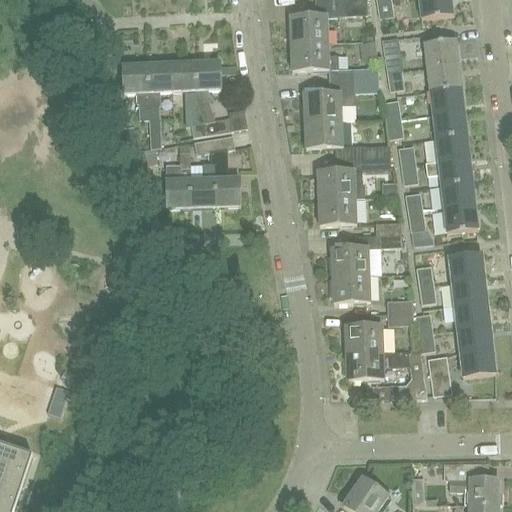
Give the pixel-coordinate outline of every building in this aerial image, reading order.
[(367,0),(342,0),(343,8),(368,7),(367,0)] [(453,20),(451,0),(419,0),(422,23),(453,20)] [(395,21),(392,2),(377,4),(379,22),(395,21)] [(369,19),(368,7),(343,8),(343,21),(369,19)] [(291,22),(292,49),(328,47),(327,21),(291,22)] [(400,52),(425,50),(425,48),(424,38),(384,43),(386,59),(385,59),(388,77),(403,75),(400,57),(400,52)] [(456,44),(425,48),(425,50),(428,71),(459,68),(456,44)] [(329,74),(328,47),(292,49),(293,75),(329,74)] [(196,66),(197,95),(197,103),(204,126),(207,140),(233,136),(248,133),(245,113),(229,117),(230,122),(215,124),(209,107),(209,95),(221,94),(220,65),(196,66)] [(197,95),(196,66),(172,67),(173,96),(197,95)] [(173,96),(172,67),(148,68),(150,123),(151,153),(155,153),(162,152),(161,121),(160,121),(159,96),(173,96)] [(150,123),(148,68),(123,68),(124,98),(136,97),(137,108),(139,108),(140,124),(150,123)] [(462,91),(459,68),(428,71),(430,95),(462,91)] [(352,74),(353,85),(379,84),(378,72),(352,74)] [(406,93),(403,75),(388,77),(390,96),(406,93)] [(379,97),(379,84),(353,85),(353,98),(379,97)] [(465,115),(462,91),(430,95),(433,119),(465,115)] [(304,100),(305,127),(342,125),(341,98),(304,100)] [(204,126),(197,103),(197,105),(204,126),(192,128),(194,142),(207,140),(204,126)] [(384,107),(386,125),(402,123),(399,104),(384,107)] [(467,139),(465,115),(433,119),(436,142),(467,139)] [(425,120),(402,123),(386,125),(389,144),(405,141),(402,128),(426,125),(425,120)] [(343,151),(342,125),(305,127),(306,153),(343,151)] [(129,157),(136,155),(141,153),(133,130),(116,136),(124,159),(129,157)] [(470,162),(467,139),(436,142),(439,166),(426,167),(426,168),(470,162)] [(233,141),(208,145),(210,157),(212,157),(212,163),(215,173),(216,212),(241,211),(240,181),(229,181),(228,155),(235,153),(233,141)] [(210,157),(208,145),(196,147),(198,159),(210,157)] [(192,212),(191,182),(191,157),(190,148),(179,149),(180,157),(180,170),(168,170),(168,213),(192,212)] [(364,150),(364,163),(390,162),(389,149),(364,150)] [(399,152),(402,171),(417,168),(414,150),(399,152)] [(155,153),(151,153),(136,155),(129,157),(136,181),(152,176),(149,169),(158,167),(155,153)] [(391,174),(390,162),(364,163),(365,176),(391,174)] [(473,186),(470,162),(426,168),(428,180),(440,179),(441,190),(473,186)] [(215,173),(212,163),(212,168),(203,168),(203,182),(191,182),(192,212),(216,212),(215,173)] [(420,187),(417,168),(402,171),(404,189),(420,187)] [(354,176),(351,176),(317,178),(319,204),(355,202),(354,176)] [(476,210),(473,186),(441,190),(444,213),(476,210)] [(424,216),(422,201),(421,197),(406,199),(408,218),(424,216)] [(356,228),(355,202),(319,204),(320,230),(356,228)] [(479,233),(476,210),(444,213),(447,237),(479,233)] [(427,235),(424,216),(408,218),(411,237),(427,235)] [(374,228),(375,240),(401,239),(401,227),(374,228)] [(402,252),(401,239),(375,240),(375,252),(402,252)] [(368,253),(351,253),(332,254),(333,281),(369,280),(368,253)] [(450,262),(452,286),(484,282),(482,259),(450,262)] [(417,272),(419,290),(435,288),(432,270),(417,272)] [(370,306),(369,280),(333,281),(334,308),(370,306)] [(487,306),(484,282),(452,286),(455,310),(487,306)] [(438,307),(435,288),(419,290),(422,309),(438,307)] [(386,306),(387,318),(413,317),(412,305),(386,306)] [(490,330),(487,306),(455,310),(458,334),(490,330)] [(413,330),(413,317),(387,318),(387,331),(413,330)] [(431,318),(416,320),(419,339),(434,337),(431,318)] [(493,354),(490,330),(458,334),(461,357),(493,354)] [(383,331),(351,332),(345,332),(346,359),(384,357),(383,331)] [(437,355),(434,337),(419,339),(422,357),(437,355)] [(495,378),(493,354),(461,357),(463,381),(495,378)] [(409,356),(384,357),(346,359),(347,385),(385,384),(384,372),(410,371),(412,382),(406,389),(399,390),(400,404),(428,403),(424,381),(421,356),(410,358),(409,356)] [(448,360),(428,363),(434,401),(453,398),(448,360)] [(69,395),(56,390),(48,417),(61,421),(69,395)] [(0,511),(14,511),(32,463),(32,460),(0,449),(0,511)] [(500,483),(489,483),(490,466),(446,468),(445,484),(452,484),(452,495),(472,495),(472,509),(499,510),(500,483)] [(385,511),(390,505),(387,503),(390,499),(363,481),(343,509),(347,511),(385,511)] [(412,482),(413,510),(426,509),(436,509),(436,504),(426,504),(425,482),(412,482)] [(153,506),(178,505),(178,489),(153,490),(153,506)]
